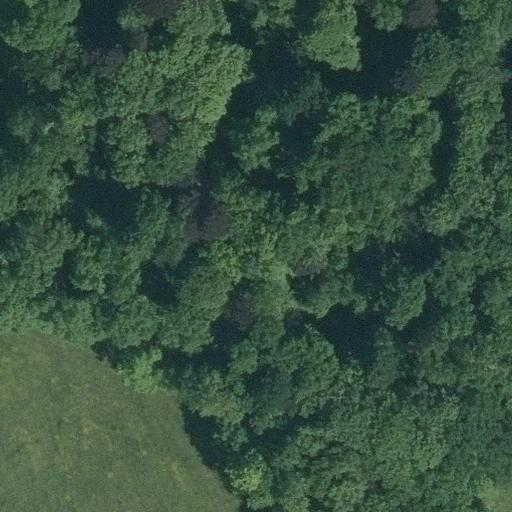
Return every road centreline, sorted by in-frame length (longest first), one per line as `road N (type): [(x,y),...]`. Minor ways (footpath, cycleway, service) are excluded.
road 1 (unclassified): [(316,511),(99,95)]
road 2 (track): [(237,355),(480,359),(511,368)]
road 3 (track): [(370,511),(449,377),(480,359)]
road 4 (unclassified): [(0,195),(99,95)]
